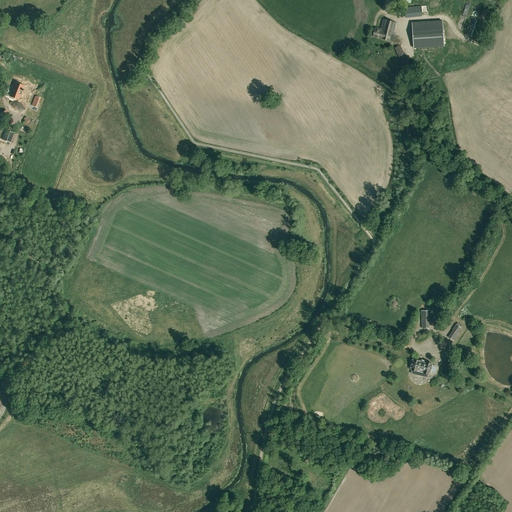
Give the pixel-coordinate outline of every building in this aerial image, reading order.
[(391,41),(396,22),(383,19),(380,30),(375,28),(375,29),(373,36),(391,41)] [(442,21),(412,23),(413,45),(414,48),(444,46),(444,44),(442,21)] [(406,72),(412,69),(400,45),(394,47),(406,72)] [(20,94),(21,92),(22,92),(23,88),(24,86),(14,82),(13,84),(11,89),(12,90),(11,93),(11,92),(9,96),(19,100),(21,94),(20,94)] [(3,115),(0,118),(0,123),(4,129),(10,123),(3,115)] [(28,126),(30,120),(24,117),(22,123),(28,126)] [(10,142),(14,132),(5,129),(2,139),(10,142)] [(430,316),(430,313),(422,314),(422,316),(421,316),(422,328),(429,328),(429,322),(431,322),(431,316),(430,316)] [(462,325),(458,322),(456,324),(452,329),(453,330),(448,337),(453,341),(459,333),(458,332),(461,327),(462,325)] [(420,360),(414,359),(414,360),(413,360),(411,368),(412,368),(411,370),(412,370),(411,373),(428,377),(429,374),(429,372),(430,372),(431,372),(434,373),(435,372),(436,367),(436,366),(432,365),(431,364),(432,363),(426,362),(426,363),(419,361),(420,360)]
